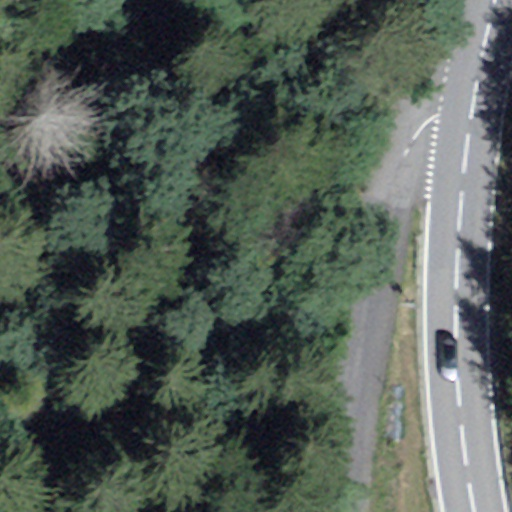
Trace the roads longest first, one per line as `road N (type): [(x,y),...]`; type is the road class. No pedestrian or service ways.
road 1 (unclassified): [(474,101),(434,113),(405,153),(343,511)]
road 2 (secondary): [(474,101),(454,302),(472,511)]
